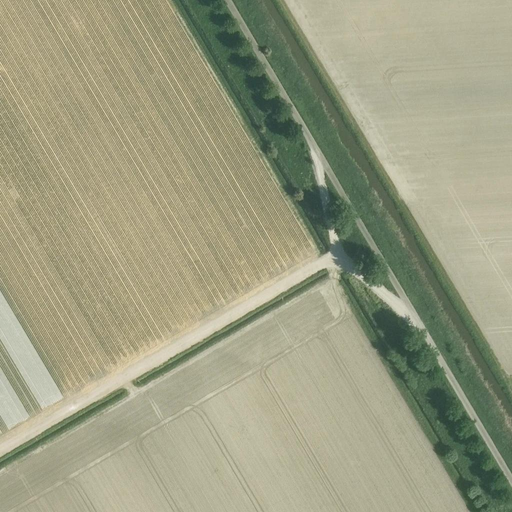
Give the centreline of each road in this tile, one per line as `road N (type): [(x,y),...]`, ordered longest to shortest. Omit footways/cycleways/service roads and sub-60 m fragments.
road 1 (unclassified): [(0,456),(340,254)]
road 2 (unclassified): [(414,316),(314,147)]
road 3 (unclassified): [(511,481),(414,316)]
road 4 (unclassified): [(314,147),(227,0)]
